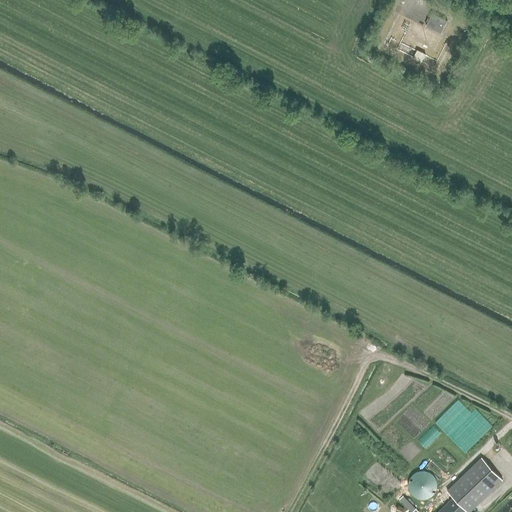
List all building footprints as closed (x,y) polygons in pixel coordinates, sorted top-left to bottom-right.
[(448,20),(432,13),(426,25),(442,33),(448,20)] [(417,50),(413,58),(420,62),(424,53),(417,50)] [(451,436),(457,445),(475,431),(469,422),(451,436)] [(455,496),(437,511),(466,511),(469,510),(470,511),(505,478),(484,456),(449,489),(455,496)] [(424,471),(422,471),(419,471),(417,472),(415,473),(413,474),(411,476),(410,478),(409,481),(408,483),(408,486),(408,488),(409,491),(410,493),(412,495),(414,496),(416,498),(418,499),(421,499),(423,499),(426,499),(428,498),(430,497),(432,495),(434,493),(435,491),(436,489),(437,487),(437,484),(436,482),(436,479),(434,477),(433,475),(431,473),(429,472),(427,471),(424,471)] [(419,511),(403,496),(399,499),(412,511),(411,511),(419,511)]
